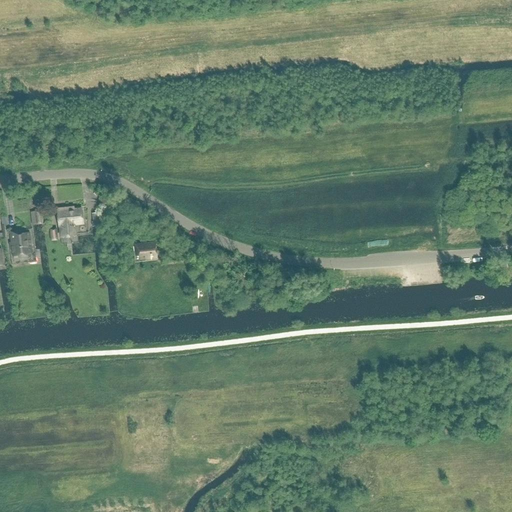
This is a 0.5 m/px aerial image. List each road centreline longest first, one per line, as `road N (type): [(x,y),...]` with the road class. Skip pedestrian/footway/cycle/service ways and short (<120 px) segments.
road 1 (unclassified): [(511,249),(306,262),(230,245),(146,198)]
road 2 (unclassified): [(0,180),(95,174),(146,198)]
